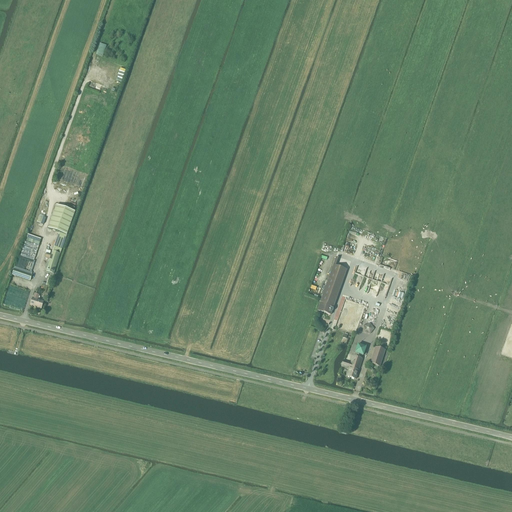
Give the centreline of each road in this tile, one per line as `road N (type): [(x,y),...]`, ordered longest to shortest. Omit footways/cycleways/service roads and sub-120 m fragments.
road 1 (tertiary): [(511,437),(0,316)]
road 2 (track): [(0,385),(511,499)]
road 3 (track): [(113,0),(49,177),(47,234),(23,321)]
